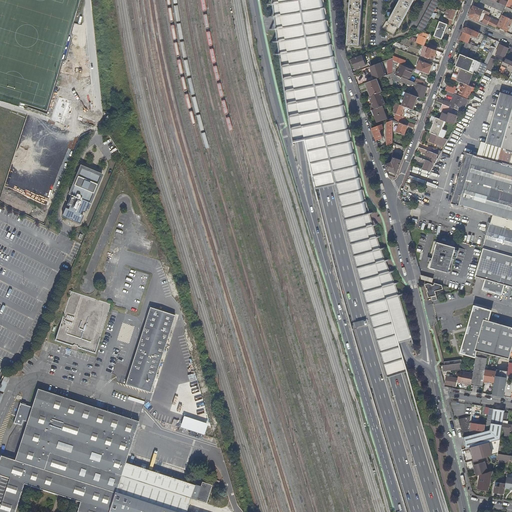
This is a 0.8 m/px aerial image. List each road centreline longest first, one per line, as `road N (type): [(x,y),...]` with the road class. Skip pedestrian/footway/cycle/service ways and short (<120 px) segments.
road 1 (motorway): [(289,0),(345,268),(417,511)]
road 2 (motorway): [(436,511),(350,195)]
road 3 (primary): [(313,224),(399,511)]
road 4 (tertiary): [(255,0),(313,224)]
road 5 (motorway): [(286,0),(313,224)]
road 6 (tertiary): [(387,193),(340,62),(331,0)]
road 7 (motorway): [(350,195),(310,0)]
road 8 (residential): [(387,193),(400,178),(462,19)]
road 9 (motorway): [(422,366),(404,343),(350,195)]
road 10 (tertiary): [(424,331),(387,193)]
